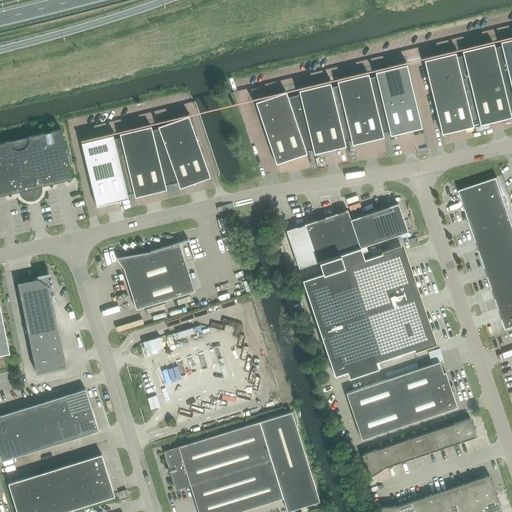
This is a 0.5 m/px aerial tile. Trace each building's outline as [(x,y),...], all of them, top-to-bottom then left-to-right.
[(462,51),(463,55),(456,57),(455,53),(424,60),(441,134),(473,126),(472,122),(479,121),(480,125),(511,117),(510,113),(511,112),(511,38),(500,42),(501,46),(494,48),(493,43),(462,51)] [(299,95),(287,97),(286,92),(255,102),(276,164),(306,153),(306,152),(313,150),(314,154),(345,146),(344,142),(351,141),(352,144),(383,137),(382,133),(389,131),(390,135),(421,128),(406,64),(375,72),(376,76),(369,78),(368,74),(337,81),(338,86),(331,87),(330,83),(298,91),(299,95)] [(151,126),(81,143),(96,206),(128,198),(127,195),(134,193),(134,197),(166,189),(165,186),(177,183),(179,188),(210,177),(188,116),(158,127),(158,128),(152,130),(151,126)] [(9,141),(0,143),(0,195),(21,191),(21,193),(22,194),(24,196),(26,197),(27,198),(30,198),(32,198),(34,198),(36,197),(37,196),(39,194),(40,192),(40,190),(40,188),(40,186),(73,178),(61,129),(28,137),(29,139),(29,141),(28,143),(27,145),(26,147),(24,148),(22,149),(20,149),(18,149),(16,149),(14,148),(12,147),(11,145),(10,144),(9,141)] [(459,190),(506,329),(511,326),(511,222),(497,177),(459,190)] [(398,203),(350,219),(347,210),(286,230),(299,268),(319,262),(322,273),(302,280),(334,376),(347,372),(349,378),(378,368),(376,362),(433,342),(401,246),(364,259),(360,248),(407,232),(398,203)] [(419,243),(418,241),(417,237),(409,240),(411,246),(419,243)] [(148,252),(116,258),(123,268),(136,309),(194,291),(179,242),(148,252)] [(18,283),(36,372),(66,366),(49,281),(43,277),(18,283)] [(0,356),(10,354),(0,306),(0,356)] [(224,320),(214,317),(213,321),(224,324),(226,319),(237,322),(235,328),(240,330),(243,318),(226,313),(224,320)] [(192,328),(177,332),(178,337),(194,333),(192,328)] [(160,337),(143,342),(146,353),(163,348),(160,337)] [(444,372),(440,361),(346,393),(361,439),(458,407),(446,372),(444,372)] [(0,415),(0,457),(1,461),(99,431),(86,389),(0,415)] [(310,470),(292,412),(164,451),(176,490),(190,485),(198,511),(237,511),(283,498),(278,480),(310,470)] [(387,466),(461,441),(476,436),(470,418),(361,455),(368,475),(370,477),(387,466)] [(102,454),(8,483),(17,511),(63,511),(115,496),(102,454)] [(380,507),(380,510),(380,511),(497,511),(502,511),(490,475),(400,505),(380,507)] [(128,496),(126,490),(119,492),(121,498),(128,496)]
